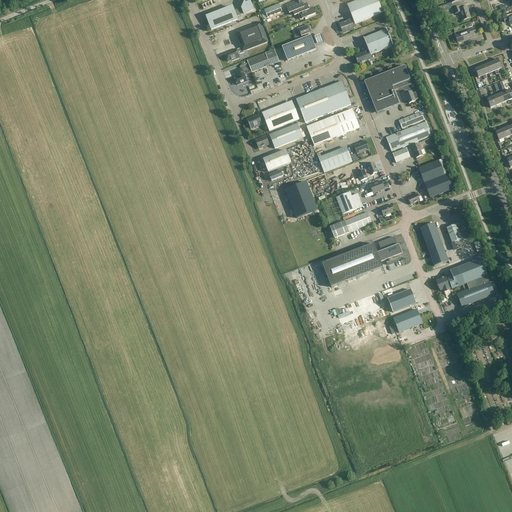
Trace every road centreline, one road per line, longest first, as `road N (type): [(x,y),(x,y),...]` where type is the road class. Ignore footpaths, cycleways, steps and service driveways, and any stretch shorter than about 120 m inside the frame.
road 1 (unclassified): [(406,220),(345,62)]
road 2 (unclassified): [(401,224),(442,329),(408,342)]
road 3 (unclassified): [(232,107),(345,62)]
